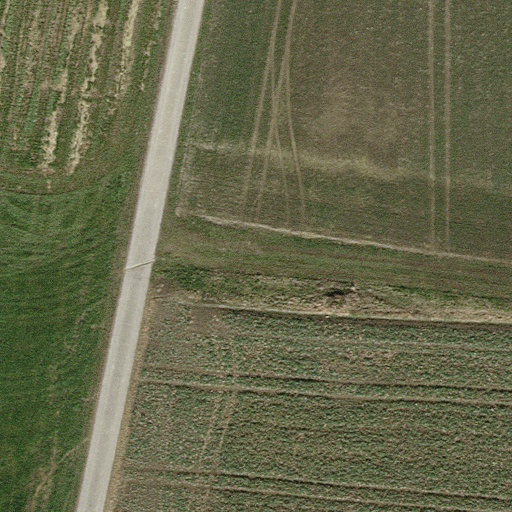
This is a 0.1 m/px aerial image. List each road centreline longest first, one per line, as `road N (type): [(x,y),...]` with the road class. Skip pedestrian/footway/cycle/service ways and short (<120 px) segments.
road 1 (unclassified): [(190,0),(90,511)]
road 2 (track): [(143,242),(511,290)]
